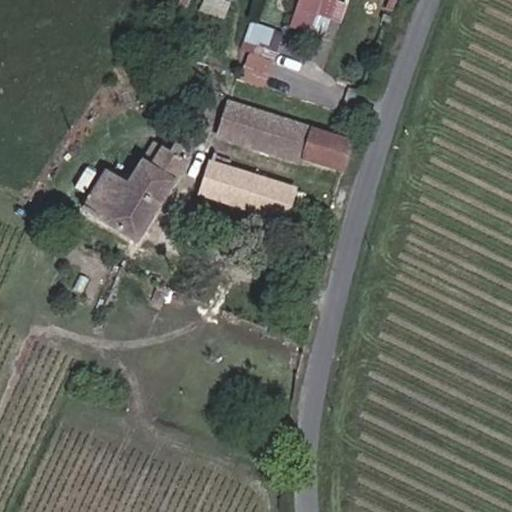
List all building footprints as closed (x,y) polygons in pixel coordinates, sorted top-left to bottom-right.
[(297,0),(294,10),(307,14),(310,0),(297,0)] [(310,0),(307,14),(335,23),(342,0),(310,0)] [(255,21),(247,47),(273,56),(282,30),(255,21)] [(250,51),(240,77),(267,87),(277,60),(250,51)] [(363,156),(372,132),(253,95),(244,125),(323,149),(325,142),(363,156)] [(108,203),(161,238),(214,155),(191,142),(178,164),(170,159),(160,173),(155,169),(149,177),(132,165),(108,203)] [(357,227),(366,196),(233,154),(224,184),(357,227)]
